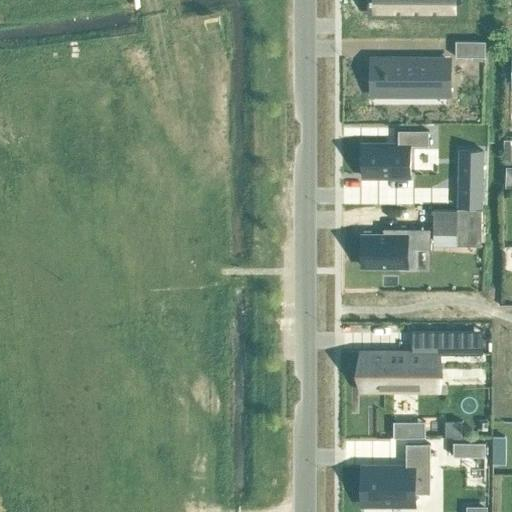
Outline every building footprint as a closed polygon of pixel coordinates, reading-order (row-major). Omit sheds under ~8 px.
[(373,0),(374,15),(451,15),(452,5),(459,5),(458,0),(373,0)] [(486,56),(486,40),(455,40),(455,56),(486,56)] [(451,60),(387,60),(387,92),(450,91),(451,60)] [(411,176),(411,145),(429,145),(429,130),(399,130),(399,144),(363,144),(363,176),(411,176)] [(483,182),(484,149),(459,148),(458,181),(483,182)] [(434,209),(433,233),(457,233),(457,244),(481,245),(482,208),(457,208),(457,209),(434,209)] [(395,235),(365,235),(365,267),(417,267),(417,229),(395,229),(395,235)] [(363,370),(363,377),(384,377),(384,386),(427,386),(427,353),(471,353),(471,328),(412,328),(412,354),(362,354),(362,370),(363,370)] [(394,435),(425,435),(425,421),(394,421),(394,435)] [(485,455),(485,441),(453,441),(453,455),(485,455)] [(506,454),(493,454),(493,462),(506,462),(506,454)] [(415,493),(415,480),(431,480),(431,469),(365,469),(365,489),(368,489),(368,501),(415,501),(415,493)]
